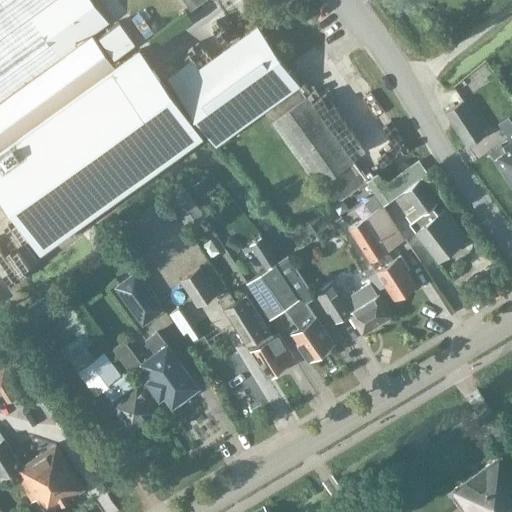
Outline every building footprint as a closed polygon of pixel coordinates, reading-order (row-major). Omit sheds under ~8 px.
[(0,0),(0,99),(92,34),(67,0),(0,0)] [(183,0),(190,9),(203,0),(183,0)] [(118,21),(117,22),(98,36),(114,58),(134,43),(118,21)] [(257,25),(173,86),(209,136),(215,144),(221,140),(264,109),(298,85),(299,84),(257,25)] [(92,34),(0,99),(0,152),(116,67),(92,34)] [(306,96),(298,85),(264,109),(272,121),(271,121),(318,186),(331,205),(367,180),(365,176),(354,160),(307,95),(306,96)] [(467,145),(485,134),(463,100),(445,111),(467,145)] [(511,140),(511,125),(507,118),(499,123),(511,141),(511,140)] [(511,186),(511,140),(511,141),(502,147),(505,151),(493,158),(511,186)] [(436,203),(419,179),(404,190),(421,213),(410,222),(437,259),(460,242),(449,228),(455,223),(445,209),(438,214),(432,206),(436,203)] [(185,188),(169,200),(188,228),(205,217),(185,188)] [(394,298),(416,285),(407,270),(410,268),(400,253),(392,258),(387,250),(403,239),(382,206),(348,227),(394,298)] [(0,224),(0,235),(16,267),(30,259),(10,220),(0,224)] [(308,359),(333,342),(305,302),(315,296),(287,255),(247,282),(270,317),(285,307),(299,327),(290,333),(308,359)] [(197,306),(217,293),(199,266),(199,267),(192,256),(173,268),(180,279),(197,306)] [(0,257),(0,276),(8,271),(0,257)] [(161,309),(135,274),(117,286),(143,322),(161,309)] [(370,282),(347,297),(334,277),(314,290),(335,323),(350,314),(362,334),(392,315),(379,293),(377,293),(370,282)] [(218,298),(247,345),(270,331),(246,294),(235,301),(229,291),(218,298)] [(270,331),(247,345),(267,377),(287,364),(294,359),(278,333),(273,336),(270,331)] [(191,387),(195,384),(167,344),(144,361),(155,375),(150,379),(160,393),(165,389),(173,400),(176,397),(179,401),(194,391),(191,387)] [(130,431),(158,411),(138,383),(134,386),(124,372),(121,374),(104,352),(78,371),(95,394),(104,388),(114,401),(110,404),(130,431)] [(13,471),(32,500),(36,498),(45,511),(83,488),(56,444),(21,466),(4,438),(0,440),(0,477),(1,479),(13,471)] [(511,511),(511,471),(502,457),(448,495),(460,511),(511,511)]
